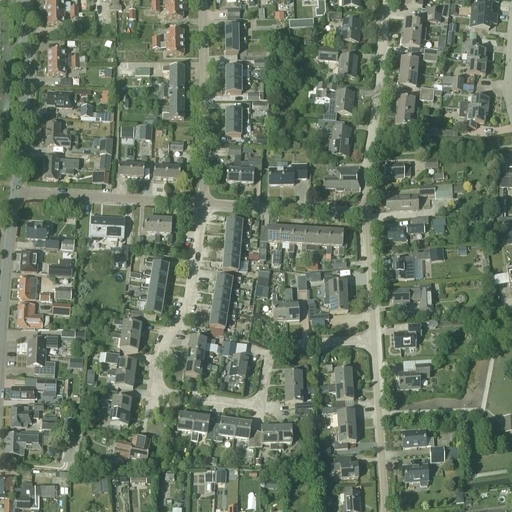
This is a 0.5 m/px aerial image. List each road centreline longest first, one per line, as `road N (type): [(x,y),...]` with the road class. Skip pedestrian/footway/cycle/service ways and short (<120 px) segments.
road 1 (residential): [(374,341),(284,347),(267,362),(256,404),(160,393),(160,356),(184,311),(203,205)]
road 2 (residential): [(366,215),(384,0)]
road 3 (residential): [(203,205),(202,0)]
road 4 (tertiary): [(14,193),(22,0)]
road 5 (residential): [(203,205),(14,193)]
road 6 (residential): [(385,511),(374,341)]
road 7 (residential): [(366,215),(203,205)]
road 8 (tertiary): [(0,332),(14,193)]
road 9 (residential): [(374,341),(366,215)]
